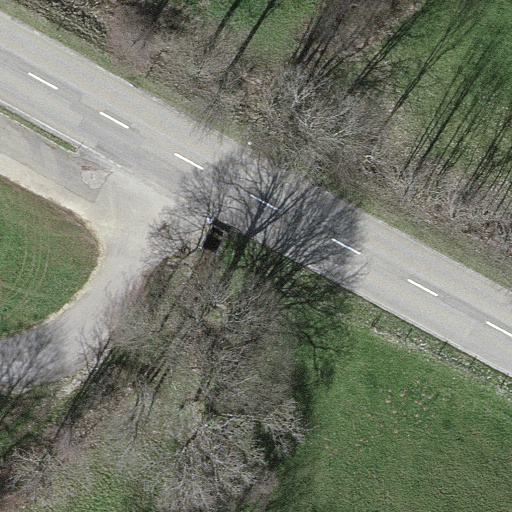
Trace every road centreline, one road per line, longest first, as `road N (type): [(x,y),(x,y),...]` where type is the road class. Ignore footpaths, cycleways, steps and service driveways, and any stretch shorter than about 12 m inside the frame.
road 1 (primary): [(0,56),(511,336)]
road 2 (track): [(187,159),(108,299),(47,350),(0,360)]
